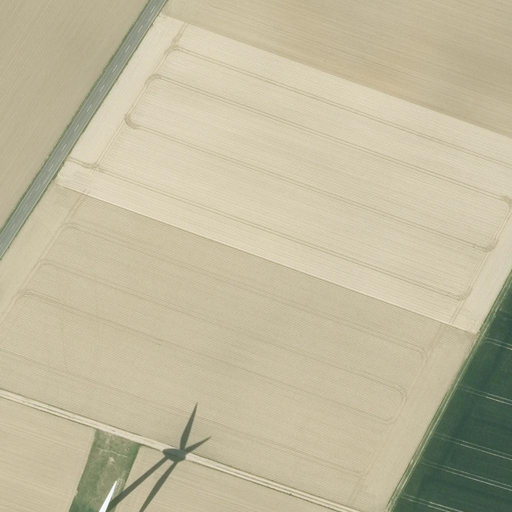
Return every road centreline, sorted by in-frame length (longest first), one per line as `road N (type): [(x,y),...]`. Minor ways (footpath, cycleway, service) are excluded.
road 1 (secondary): [(161,0),(0,250)]
road 2 (track): [(511,281),(389,511)]
road 3 (track): [(338,511),(118,436)]
